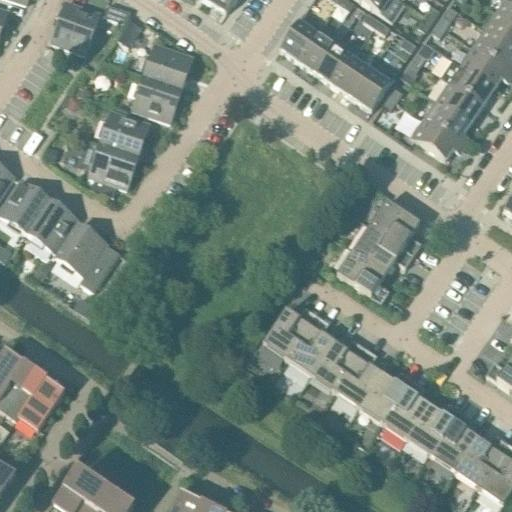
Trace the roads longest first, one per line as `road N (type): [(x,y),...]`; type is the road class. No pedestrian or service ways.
road 1 (residential): [(230,78),(122,231),(0,147)]
road 2 (residential): [(230,78),(452,228)]
road 3 (residential): [(398,347),(470,240)]
road 4 (residential): [(137,0),(196,39),(230,78)]
